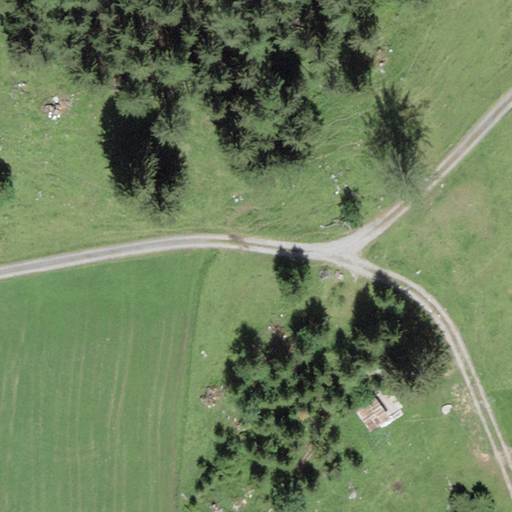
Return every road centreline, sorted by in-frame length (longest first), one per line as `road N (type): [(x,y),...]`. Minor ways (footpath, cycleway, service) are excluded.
road 1 (track): [(0,271),(179,241),(325,252),(385,220),(511,94)]
road 2 (track): [(325,252),(431,302),(511,477)]
